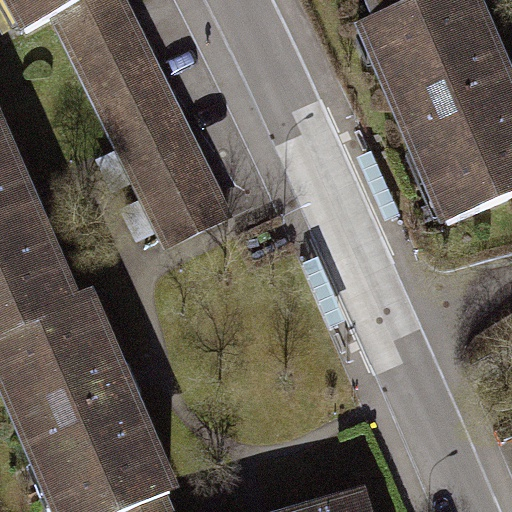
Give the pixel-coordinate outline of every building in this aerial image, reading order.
[(7,0),(26,32),(55,16),(83,0),(7,0)] [(117,0),(83,0),(55,16),(168,247),(227,217),(117,0)] [(511,197),(511,99),(469,0),(429,0),(378,22),(364,28),(448,225),(511,197)] [(368,0),(378,22),(429,0),(368,0)] [(0,141),(0,338),(69,309),(0,141)] [(69,309),(0,338),(0,373),(57,511),(127,511),(161,498),(169,495),(89,302),(69,309)] [(166,511),(161,498),(127,511),(166,511)] [(315,511),(366,511),(363,498),(315,511)]
